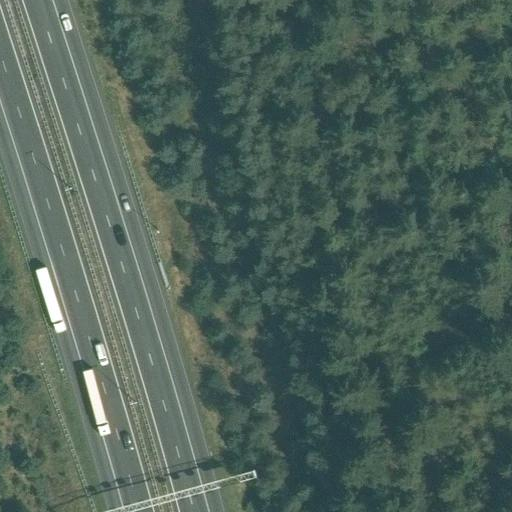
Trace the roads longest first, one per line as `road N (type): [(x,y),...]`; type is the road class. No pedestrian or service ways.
road 1 (motorway): [(200,511),(43,0)]
road 2 (motorway): [(0,87),(128,511)]
